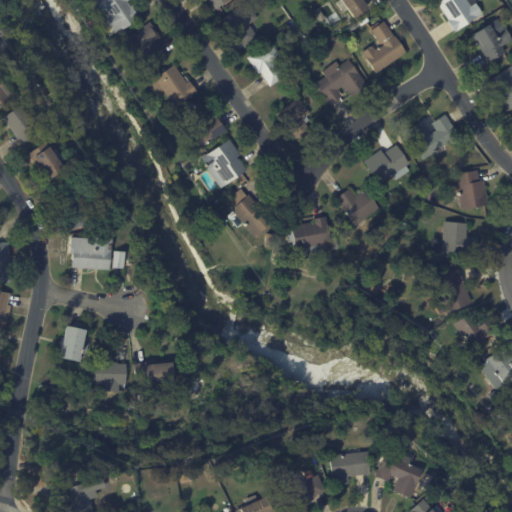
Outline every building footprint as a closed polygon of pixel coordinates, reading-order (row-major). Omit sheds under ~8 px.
[(135,7),(141,16),(121,31),(120,30),(114,34),(91,0),(129,0),(128,1),(131,6),(133,5),(135,7)] [(231,0),(213,11),(205,0),(231,0)] [(363,0),(369,7),(354,18),(348,9),(344,12),(336,2),(341,0),(363,0)] [(466,0),(469,4),(474,1),(482,12),(453,30),(445,18),(446,17),(435,0),(466,0)] [(481,0),(494,0),(496,2),(486,8),(481,0)] [(244,46),(235,33),(231,36),(220,21),(248,2),(258,18),(250,24),(260,38),(245,48),(244,46)] [(319,9),(325,18),(320,22),(313,12),(319,8),(319,9)] [(358,22),(367,16),(369,21),(361,26),(358,22)] [(487,59),(471,33),(497,18),(502,26),(504,25),(511,38),(501,44),(505,50),(487,60),(487,59)] [(385,23),(395,37),(395,36),(406,52),(376,73),(361,52),(372,45),(375,50),(382,45),(371,30),(384,21),(385,23)] [(161,45),(168,56),(149,69),(136,49),(130,53),(123,41),(151,22),(162,38),(158,41),(161,45)] [(347,28),(358,22),(360,26),(350,32),(347,28)] [(269,84),(261,72),(259,74),(247,58),(272,41),(283,57),(275,63),(285,77),(271,86),(269,84)] [(351,96),(344,85),(338,89),(342,96),(330,105),(315,84),(325,77),(322,72),(335,62),(339,67),(349,59),(367,84),(351,96)] [(181,73),(188,83),(190,81),(198,92),(175,108),(163,90),(160,93),(153,83),(157,80),(155,78),(175,65),(181,73)] [(500,100),(496,94),(494,95),(486,83),(511,66),(511,110),(508,113),(500,100)] [(0,79),(4,75),(9,80),(5,84),(0,79)] [(0,84),(2,83),(12,96),(0,105),(0,84)] [(310,134),(298,142),(291,133),(290,134),(276,114),(300,98),(311,114),(308,116),(311,120),(306,123),(312,132),(310,134)] [(217,120),(225,132),(202,147),(180,111),(197,100),(207,117),(213,113),(217,120)] [(22,145),(2,118),(18,106),(39,134),(23,146),(22,145)] [(447,116),(460,137),(423,160),(407,134),(423,123),(430,134),(436,130),(432,124),(446,115),(447,116)] [(237,149),(240,153),(237,155),(238,157),(239,156),(247,168),(220,186),(200,156),(228,137),(237,149)] [(51,151),(63,170),(48,180),(30,153),(46,142),(51,151)] [(365,162),(381,150),(384,154),(397,145),(411,164),(407,166),(411,170),(397,180),(393,174),(380,183),(365,162)] [(478,172),(480,181),(485,181),(489,205),(462,210),(456,174),(478,170),(478,172)] [(60,207),(56,194),(83,185),(89,205),(83,207),(84,211),(89,209),(93,224),(68,232),(60,207)] [(242,190),(247,196),(249,195),(273,222),(256,238),(232,210),(233,209),(227,202),(241,189),(242,190)] [(367,218),(356,226),(348,215),(347,216),(345,213),(346,213),(336,199),(350,189),(356,197),(366,190),(380,209),(367,218)] [(290,226),(311,222),(311,219),(325,217),(328,239),(335,238),(337,249),(295,257),(293,242),(286,243),(285,236),(292,235),(290,226)] [(468,224),(468,237),(478,237),(477,256),(444,254),(446,223),(468,224)] [(383,235),(389,227),(395,232),(388,240),(383,235)] [(83,238),(98,240),(98,238),(112,239),(109,271),(71,268),(73,249),(70,248),(71,237),(83,238)] [(0,241),(9,241),(11,281),(0,281),(0,241)] [(427,267),(432,266),(435,272),(429,274),(427,267)] [(460,270),(465,283),(464,283),(473,304),(448,314),(447,312),(440,315),(435,302),(442,299),(435,280),(460,269),(460,270)] [(0,289),(10,292),(5,312),(7,313),(4,329),(0,328),(0,289)] [(492,320),(500,331),(491,337),(495,343),(485,349),(481,343),(466,353),(460,344),(466,340),(455,324),(471,312),(479,324),(490,317),(492,320)] [(68,327),(85,331),(83,342),(89,344),(86,357),(81,356),(80,364),(58,359),(61,347),(59,347),(61,338),(63,339),(65,327),(68,327)] [(511,379),(496,391),(490,382),(496,377),(485,361),(504,348),(511,358),(511,357),(511,379)] [(111,351),(112,351),(111,363),(117,363),(117,365),(127,365),(126,386),(120,386),(119,394),(103,393),(103,385),(93,384),(94,350),(111,351)] [(134,364),(172,361),(174,384),(168,385),(169,391),(156,392),(155,386),(145,387),(145,384),(136,385),(134,364)] [(186,377),(184,383),(173,379),(175,373),(186,377)] [(139,395),(146,394),(147,401),(139,402),(139,395)] [(40,474),(40,465),(54,466),(55,457),(43,456),(43,448),(81,451),(81,458),(76,457),(74,479),(54,477),(54,475),(40,474)] [(393,491),(398,479),(392,476),(389,483),(375,477),(387,448),(410,458),(408,464),(423,470),(411,500),(393,492),(393,491)] [(369,475),(348,477),(349,484),(333,486),(330,456),(368,452),(370,475),(369,475)] [(319,477),(326,492),(315,497),(316,498),(304,503),(304,504),(292,509),(279,479),(293,472),(296,478),(305,474),(307,481),(318,476),(319,477)] [(63,508),(74,505),(69,489),(60,492),(58,485),(79,479),(80,485),(90,483),(92,492),(88,493),(92,511),(59,511),(59,509),(63,508)] [(235,511),(240,509),(241,511),(265,498),(272,511),(235,511)] [(410,511),(425,500),(433,510),(438,507),(441,511),(410,511)]
